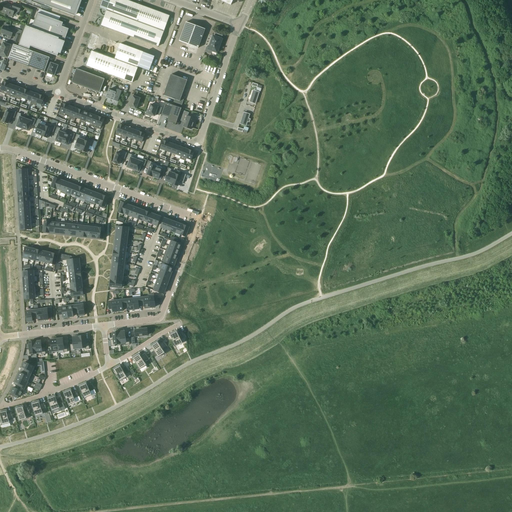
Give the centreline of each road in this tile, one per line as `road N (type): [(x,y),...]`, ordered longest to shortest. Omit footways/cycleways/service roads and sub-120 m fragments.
road 1 (unclassified): [(0,448),(118,406),(296,306),(482,251),(511,234)]
road 2 (residential): [(103,326),(158,319),(194,216),(0,148)]
road 3 (residential): [(199,145),(57,92)]
road 4 (residential): [(239,23),(199,145)]
